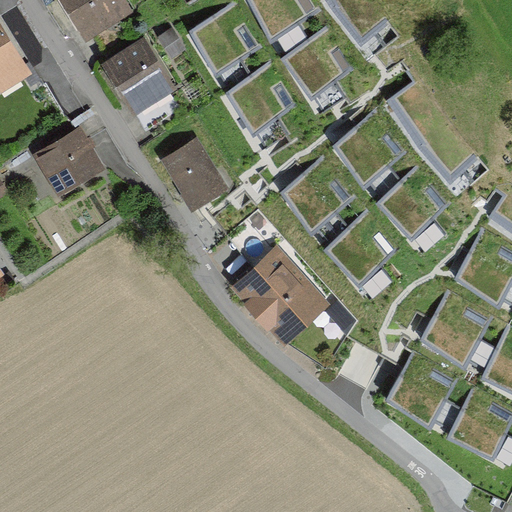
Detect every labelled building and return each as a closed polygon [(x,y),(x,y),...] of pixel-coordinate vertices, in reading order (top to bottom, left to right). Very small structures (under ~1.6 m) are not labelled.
[(121,0),(65,0),(83,27),(122,2),(121,0)] [(219,75),(228,88),(270,62),(269,61),(260,47),(267,43),(240,0),(236,0),(188,30),(217,76),(219,75)] [(277,39),(286,52),(326,26),(317,12),(325,7),(320,0),(248,0),(271,42),(277,39)] [(406,8),(400,0),(330,0),(334,5),(333,6),(361,42),(406,8)] [(117,17),(93,33),(106,54),(130,39),(117,17)] [(280,56),(311,99),(313,97),(323,112),(363,86),(353,69),(360,64),(334,21),(326,26),(286,52),(286,53),(280,56)] [(0,95),(30,78),(0,28),(0,95)] [(185,48),(173,29),(161,36),(173,55),(185,48)] [(141,42),(106,64),(148,129),(183,106),(141,42)] [(405,71),(413,81),(389,98),(421,143),(419,146),(449,180),(491,144),(450,96),(457,90),(431,53),(405,71)] [(256,133),(266,148),(307,122),(295,104),(303,100),(276,57),(269,61),(270,62),(228,88),(229,89),(225,92),(253,135),(256,133)] [(418,166),(417,165),(407,152),(413,146),(380,105),(332,144),(364,189),(370,184),(380,196),(418,166)] [(35,157),(58,199),(104,173),(80,132),(35,157)] [(194,137),(161,158),(194,209),(227,188),(194,137)] [(328,243),(365,212),(354,198),(361,193),(327,152),(280,191),(312,235),(318,231),(328,243)] [(418,166),(380,196),(381,197),(375,202),(411,239),(413,237),(425,250),(462,220),(449,204),(456,198),(423,159),(417,165),(418,166)] [(511,159),(496,183),(507,190),(491,214),(511,228),(511,159)] [(0,194),(8,189),(0,176),(0,194)] [(365,212),(328,243),(323,248),(358,285),(361,283),(373,297),(410,266),(397,250),(403,244),(372,206),(365,212)] [(511,239),(484,224),(454,277),(499,308),(504,301),(511,305),(511,239)] [(244,281),(288,330),(316,304),(272,256),(244,281)] [(507,327),(506,326),(492,318),(496,311),(450,285),(420,339),(465,369),(469,362),(483,370),(507,327)] [(507,327),(483,370),(484,370),(480,376),(511,391),(511,320),(510,319),(506,326),(507,327)] [(473,388),(471,387),(457,379),(462,372),(415,345),(386,399),(431,429),(435,422),(449,430),(473,388)] [(473,388),(449,430),(450,430),(446,437),(493,459),(494,456),(510,465),(511,460),(511,400),(476,380),(471,387),(473,388)]
